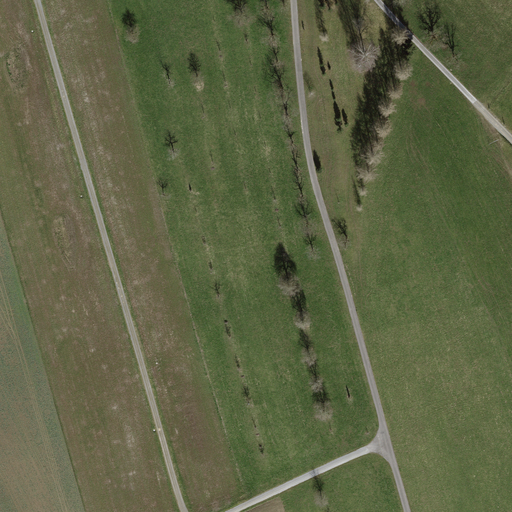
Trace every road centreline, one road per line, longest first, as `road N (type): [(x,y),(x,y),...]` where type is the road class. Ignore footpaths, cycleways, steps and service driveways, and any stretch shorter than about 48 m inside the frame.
road 1 (track): [(185,511),(37,0)]
road 2 (track): [(407,511),(312,173),(293,0)]
road 3 (track): [(377,0),(511,140)]
road 4 (track): [(228,511),(386,440)]
